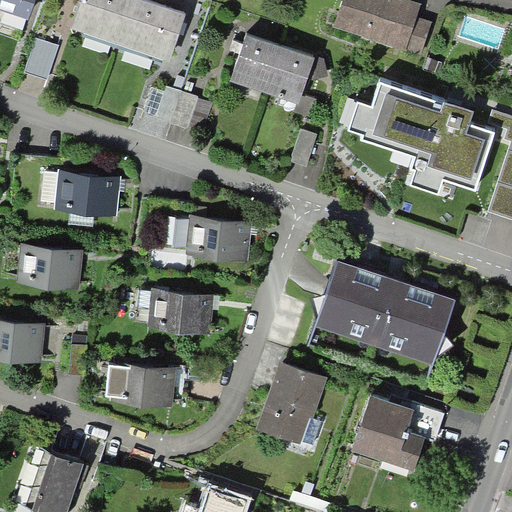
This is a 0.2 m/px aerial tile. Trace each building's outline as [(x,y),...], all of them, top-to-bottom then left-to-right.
[(30,0),(0,0),(0,7),(26,15),(30,0)] [(165,8),(140,0),(75,0),(66,28),(149,57),(165,8)] [(420,3),(409,0),(339,0),(331,26),(419,56),(431,26),(413,17),(420,3)] [(312,57),(244,34),(228,83),(297,105),(312,57)] [(57,47),(33,39),(22,72),(47,80),(57,47)] [(379,76),(357,135),(414,155),(410,166),(473,185),(493,132),(466,122),(471,104),(379,76)] [(196,96),(165,86),(154,118),(185,128),(196,96)] [(511,115),(492,109),(488,121),(507,125),(504,136),(511,139),(487,211),(511,217),(511,115)] [(316,134),(299,128),(290,160),(305,166),(316,134)] [(119,176),(54,171),(51,210),(116,214),(119,176)] [(249,221),(190,216),(186,255),(246,260),(249,221)] [(81,250),(17,245),(14,284),(78,289),(81,250)] [(453,297),(332,258),(312,324),(432,364),(453,297)] [(212,295),(148,290),(144,329),(209,334),(212,295)] [(43,323),(0,320),(0,359),(40,362),(43,323)] [(84,346),(69,345),(68,375),(83,375),(84,346)] [(325,377),(278,361),(254,429),(306,447),(316,416),(312,416),(325,377)] [(174,369),(110,364),(107,403),(172,407),(174,369)] [(411,401),(409,409),(369,395),(349,451),(411,472),(422,438),(434,441),(443,412),(411,401)] [(29,511),(64,511),(80,461),(29,446),(9,505),(29,511)] [(238,511),(243,498),(194,484),(185,511),(238,511)]
